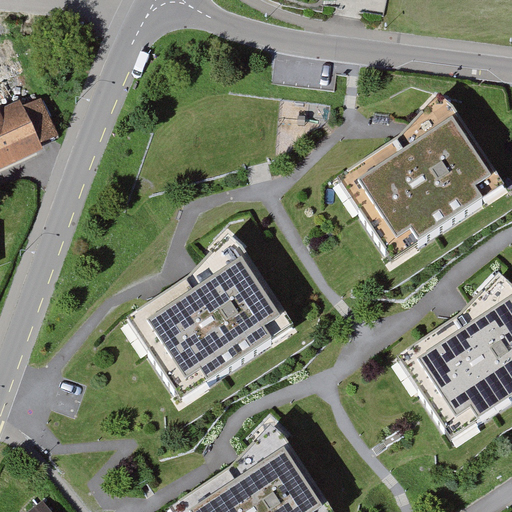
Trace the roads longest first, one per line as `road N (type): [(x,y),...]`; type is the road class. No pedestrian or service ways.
road 1 (residential): [(0,394),(144,21)]
road 2 (residential): [(178,0),(264,35),(511,69)]
